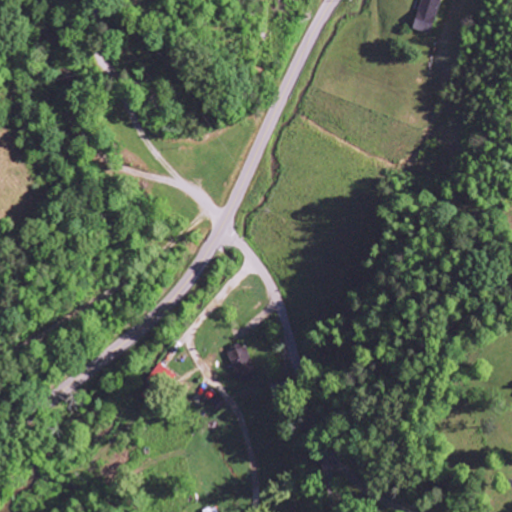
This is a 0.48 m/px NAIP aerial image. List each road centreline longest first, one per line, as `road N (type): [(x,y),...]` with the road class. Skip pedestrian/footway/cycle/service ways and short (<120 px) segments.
road 1 (secondary): [(0,416),(80,374),(182,285),(222,223),(332,0)]
road 2 (residential): [(338,511),(279,304),(222,223)]
road 3 (residential): [(222,223),(137,126),(98,51),(95,0)]
